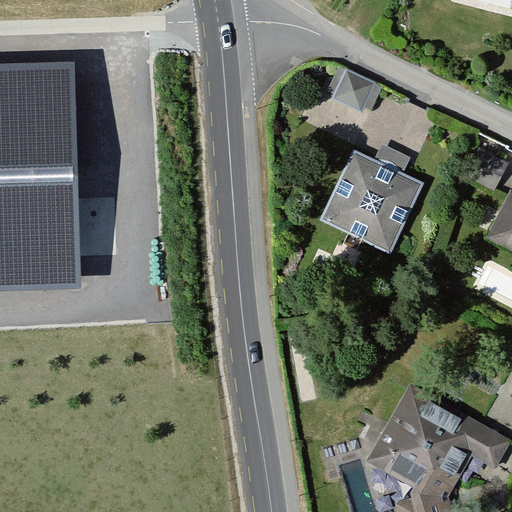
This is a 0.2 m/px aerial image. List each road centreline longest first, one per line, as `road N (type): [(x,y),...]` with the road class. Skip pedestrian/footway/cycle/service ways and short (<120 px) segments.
road 1 (secondary): [(274,511),(242,284),(222,20)]
road 2 (residential): [(511,124),(301,26),(222,20)]
